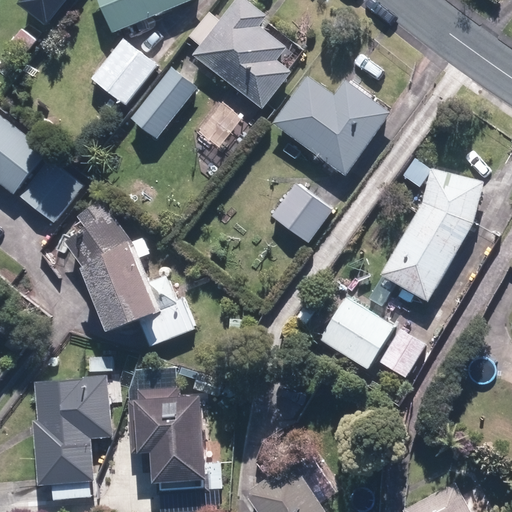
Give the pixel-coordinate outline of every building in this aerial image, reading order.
[(24,0),(21,5),(47,25),(66,0),(24,0)] [(102,0),(117,32),(193,0),(102,0)] [(245,0),(240,0),(197,55),(264,108),(292,73),(277,62),(288,48),(261,27),(268,18),(245,0)] [(127,103),(156,67),(126,43),(97,79),(127,103)] [(198,88),(174,68),(134,119),(159,138),(198,88)] [(276,126),(348,177),(392,114),(346,82),(337,96),(310,77),(276,126)] [(48,152),(0,115),(0,183),(2,181),(17,192),(48,152)] [(56,221),(83,186),(49,161),(22,195),(56,221)] [(432,170),(424,203),(382,274),(430,302),(476,224),(485,182),(432,170)] [(274,218),(309,244),(333,211),(298,186),(274,218)] [(137,249),(104,202),(81,218),(88,229),(67,243),(86,269),(111,331),(161,312),(137,249)] [(395,327),(348,298),(323,338),(370,367),(395,327)] [(117,354),(88,354),(87,374),(117,374),(117,354)] [(109,378),(39,384),(42,422),(38,423),(43,485),(97,480),(93,437),(114,436),(109,378)] [(208,478),(203,397),(178,398),(178,390),(141,392),(142,401),(131,401),(134,452),(141,452),(142,454),(156,453),(158,481),(161,481),(162,493),(207,490),(206,478),(208,478)] [(241,392),(215,393),(217,430),(243,429),(241,392)] [(325,511),(293,464),(248,494),(260,511),(325,511)] [(469,511),(455,485),(406,511),(469,511)]
